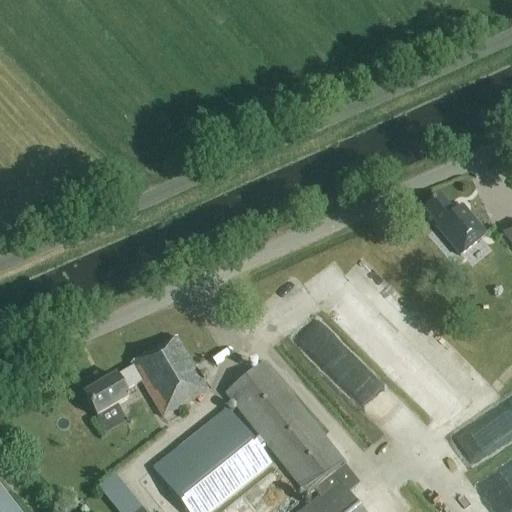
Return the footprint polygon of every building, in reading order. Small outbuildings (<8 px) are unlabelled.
[(454,215),(440,198),(424,211),(438,229),(436,230),(460,259),(486,237),(462,209),(454,215)] [(511,248),(511,227),(502,236),(511,248)] [(469,314),(476,309),(463,294),(456,300),(469,314)] [(314,317),(292,341),(347,390),(369,366),(314,317)] [(207,393),(175,340),(162,348),(162,347),(130,366),(132,369),(83,398),(96,420),(128,401),(124,394),(141,384),(162,420),(207,393)] [(224,395),(260,440),(265,447),(306,498),(313,493),(318,499),(302,511),(359,511),(348,498),(337,484),(331,478),(344,468),(345,467),(263,364),(224,395)] [(464,403),(478,416),(501,391),(487,379),(464,403)] [(480,460),(511,441),(511,403),(463,433),(480,460)] [(213,511),(271,466),(259,452),(254,445),(227,411),(152,471),(184,511),(213,511)] [(259,452),(265,447),(260,440),(254,445),(259,452)] [(337,484),(348,498),(360,488),(344,468),(331,478),(337,484)] [(115,511),(143,511),(114,475),(97,489),(115,511)] [(0,511),(15,511),(0,491),(0,511)]
